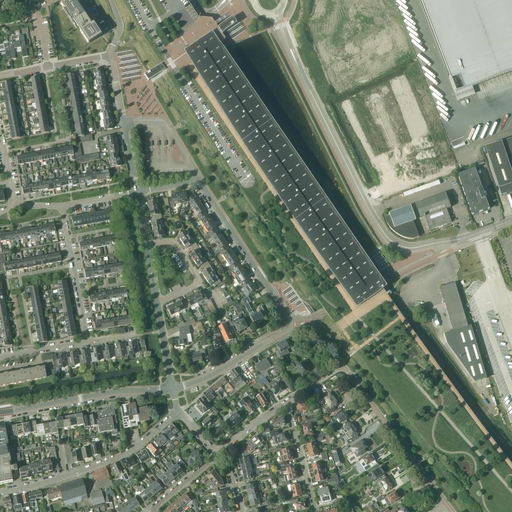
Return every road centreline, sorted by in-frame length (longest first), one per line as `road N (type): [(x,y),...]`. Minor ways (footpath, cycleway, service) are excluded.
road 1 (unclassified): [(424,244),(401,245),(380,227),(296,62)]
road 2 (residential): [(0,492),(109,460),(177,412)]
road 3 (residential): [(446,504),(341,364)]
road 4 (unclassified): [(0,412),(173,388)]
road 5 (residential): [(289,325),(198,180)]
road 6 (residential): [(137,192),(109,55)]
road 7 (residential): [(87,341),(62,208)]
road 8 (unclassified): [(173,388),(213,374),(289,325)]
road 9 (residential): [(156,303),(196,279),(171,242),(145,245)]
